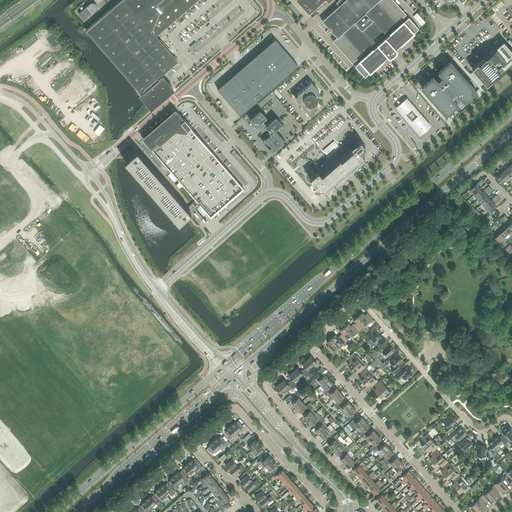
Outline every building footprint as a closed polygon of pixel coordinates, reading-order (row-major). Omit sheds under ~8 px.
[(151,108),(161,100),(173,89),(162,77),(160,75),(177,60),(157,37),(155,35),(195,0),(121,0),(86,30),(87,32),(99,45),(138,90),(140,92),(148,85),(150,87),(140,95),(151,108)] [(296,0),(309,13),(323,0),(326,0),(328,2),(330,0),(296,0)] [(355,65),(354,65),(365,77),(388,56),(388,55),(388,54),(389,54),(389,53),(390,52),(390,51),(391,51),(392,50),(393,50),(394,49),(395,49),(419,28),(409,17),(408,17),(406,15),(406,14),(393,0),(338,0),(338,1),(341,4),(322,21),(337,37),(333,41),(352,63),(353,62),(355,65)] [(90,3),(89,4),(87,6),(79,14),(84,19),(93,12),(95,11),(95,10),(96,10),(96,9),(97,8),(97,7),(97,6),(96,5),(96,4),(95,3),(94,3),(93,2),(92,2),(91,3),(90,3)] [(238,73),(237,72),(217,89),(240,115),(298,65),(275,39),(255,56),(256,57),(238,73)] [(482,79),(487,83),(494,77),(495,78),(500,73),(500,71),(503,68),(504,69),(511,62),(511,50),(503,40),(489,53),(490,53),(489,53),(487,51),(484,54),(486,56),(480,61),(480,62),(473,68),(477,73),(476,74),(482,79)] [(477,90),(474,87),(450,61),(438,71),(442,75),(437,80),(434,76),(433,76),(421,86),(445,113),(457,103),(454,99),(459,95),(464,101),(469,97),(477,90)] [(470,74),(481,86),(483,84),(472,72),(470,74)] [(319,91),(311,82),(294,97),(309,114),(318,107),(314,102),(315,101),(315,100),(316,99),(316,98),(316,97),(315,96),(315,95),(319,91)] [(432,127),(410,101),(407,99),(396,108),(400,114),(401,115),(403,118),(405,120),(408,123),(409,124),(411,126),(414,130),(420,136),(432,127)] [(249,119),(254,124),(255,123),(257,125),(267,117),(260,110),(249,119)] [(144,140),(140,144),(160,167),(165,163),(211,216),(212,215),(242,189),(243,188),(243,189),(243,188),(243,187),(223,165),(190,128),(191,127),(188,123),(185,119),(183,120),(177,112),(176,112),(145,140),(145,139),(144,140)] [(263,141),(272,152),(285,141),(276,130),(282,124),(276,116),(266,125),(268,126),(267,129),(272,133),(263,141)] [(317,187),(318,185),(326,186),(327,187),(332,183),(331,182),(343,172),(343,173),(364,155),(361,152),(363,151),(363,146),(365,145),(360,140),(356,144),(355,143),(351,147),(352,148),(353,149),(350,151),(350,150),(336,162),(336,163),(335,164),(334,163),(322,174),(318,171),(310,178),(317,187)] [(127,158),(125,161),(127,160),(180,221),(178,222),(179,223),(182,221),(182,220),(191,212),(187,208),(188,208),(140,154),(137,150),(128,158),(127,158)] [(505,170),(500,174),(506,180),(511,176),(505,170)] [(506,180),(500,174),(496,178),(501,184),(506,180)] [(478,183),(470,190),(474,194),(481,189),(478,186),(480,185),(485,181),(483,179),(478,183)] [(474,194),(478,199),(491,188),(489,186),(484,190),(483,191),(481,189),(474,194)] [(478,199),(482,203),(489,198),(486,195),(488,194),(493,190),(491,188),(478,199)] [(482,203),(486,208),(499,197),(497,195),(492,199),(491,201),(489,198),(482,203)] [(499,197),(486,208),(490,213),(497,207),(494,204),(496,203),(500,199),(499,197)] [(266,206),(216,250),(223,258),(273,214),(266,206)] [(505,215),(503,217),(511,227),(511,219),(510,221),(509,220),(505,215)] [(277,216),(273,221),(296,247),(300,243),(277,216)] [(511,227),(503,217),(501,219),(505,223),(506,224),(504,227),(509,233),(511,235),(511,234),(511,227)] [(496,223),(494,225),(505,237),(509,233),(504,227),(501,229),(500,228),(500,227),(496,223)] [(505,237),(494,225),(492,227),(496,231),(497,232),(494,235),(500,241),(505,237)] [(294,249),(254,285),(259,291),(299,255),(294,249)] [(208,257),(187,276),(225,320),(246,302),(240,295),(227,307),(201,276),(215,264),(208,257)] [(362,312),(358,316),(365,324),(367,326),(371,322),(371,323),(374,321),(372,319),(368,314),(365,316),(362,312)] [(355,325),(358,330),(359,331),(361,329),(361,328),(365,324),(358,316),(354,320),(357,323),(355,325)] [(348,323),(344,327),(351,335),(353,337),(357,333),(356,332),(358,330),(355,325),(354,325),(352,327),(348,323)] [(343,334),(341,336),(345,341),(348,339),(347,338),(351,335),(344,327),(340,330),(343,334)] [(377,335),(379,333),(376,330),(365,340),(368,343),(369,343),(370,343),(370,344),(371,345),(372,345),(373,345),(374,345),(375,344),(376,344),(381,339),(377,335)] [(335,334),(331,338),(338,346),(340,348),(343,345),(344,346),(347,343),(345,341),(341,336),(339,338),(335,334)] [(331,338),(327,342),(330,345),(328,347),(332,353),(334,354),(337,352),(337,351),(340,348),(338,346),(331,338)] [(382,351),(387,357),(394,350),(389,345),(384,349),(382,347),(376,352),(378,354),(382,351)] [(347,364),(351,368),(361,360),(357,355),(356,356),(354,354),(349,358),(351,361),(347,364)] [(403,360),(398,354),(390,361),(394,366),(391,369),(394,372),(400,367),(397,365),(403,360)] [(311,356),(306,360),(312,366),(317,363),(311,356)] [(361,360),(351,368),(355,372),(359,369),(360,371),(367,365),(365,363),(364,363),(361,359),(361,360)] [(306,368),(304,370),(309,376),(311,374),(308,370),(312,366),(306,360),(302,363),(306,368)] [(363,375),(360,378),(363,382),(371,375),(372,375),(372,373),(372,372),(371,371),(370,370),(370,369),(370,368),(368,366),(367,368),(361,372),(363,375)] [(297,367),(293,371),(299,378),(303,374),(306,378),(309,376),(304,370),(302,372),(297,367)] [(408,367),(403,372),(401,370),(395,375),(399,379),(401,377),(405,381),(408,379),(407,378),(413,373),(412,372),(412,370),(411,368),(409,368),(408,367)] [(293,380),(290,382),(295,387),(298,385),(295,382),(299,378),(293,371),(289,375),(293,380)] [(318,380),(322,385),(329,379),(325,374),(320,378),(318,376),(313,381),(315,383),(318,380)] [(371,375),(363,382),(367,386),(371,383),(373,385),(378,381),(376,378),(375,379),(371,375)] [(284,379),(280,383),(286,390),(290,386),(293,389),(295,387),(290,382),(288,384),(284,379)] [(322,392),(324,394),(330,389),(328,387),(332,383),(329,379),(322,385),(325,389),(322,392)] [(374,390),(378,394),(386,387),(382,383),(383,382),(381,380),(376,384),(378,387),(374,390)] [(286,390),(280,383),(275,387),(281,394),(286,390)] [(386,387),(378,394),(382,398),(385,395),(387,397),(392,393),(390,391),(386,387)] [(330,394),(333,398),(340,392),(336,388),(332,392),(330,389),(324,394),(326,397),(330,394)] [(292,403),(296,408),(302,402),(299,397),(302,394),(300,392),(294,397),(296,399),(292,403)] [(334,405),(336,408),(341,403),(339,400),(344,396),(340,392),(333,398),(337,402),(334,405)] [(341,403),(336,408),(338,410),(339,409),(343,413),(345,411),(352,405),(348,401),(343,405),(341,403)] [(304,408),(306,410),(311,405),(309,403),(306,406),(302,402),(296,408),(299,412),(304,408)] [(303,417),(307,421),(314,415),(310,411),(313,408),(312,406),(311,405),(306,410),(308,412),(303,417)] [(345,411),(343,413),(347,417),(345,419),(347,421),(353,416),(351,414),(356,410),(352,405),(345,411)] [(316,421),(318,423),(323,419),(321,416),(318,419),(314,415),(307,421),(311,425),(316,421)] [(447,426),(444,428),(448,432),(453,428),(451,426),(456,421),(451,415),(443,422),(447,426)] [(355,418),(349,423),(351,425),(353,424),(357,429),(359,427),(365,421),(362,417),(357,421),(355,418)] [(320,426),(315,430),(319,434),(325,428),(327,427),(324,422),(325,421),(323,419),(318,423),(320,426)] [(235,422),(231,425),(237,433),(240,431),(240,432),(241,433),(242,433),(246,429),(244,427),(243,426),(242,425),(238,421),(236,422),(235,422)] [(359,434),(361,436),(367,432),(365,429),(369,425),(365,421),(359,427),(362,431),(359,434)] [(502,430),(501,430),(506,436),(507,436),(510,440),(511,438),(511,431),(511,430),(511,428),(508,424),(505,427),(505,426),(504,426),(502,428),(501,429),(502,430)] [(237,433),(231,425),(226,429),(227,430),(225,432),(230,438),(229,439),(231,442),(236,438),(236,437),(236,436),(235,435),(237,433)] [(325,428),(319,434),(323,439),(327,434),(329,437),(335,432),(333,430),(331,431),(327,427),(325,428)] [(449,434),(453,438),(456,436),(459,440),(467,433),(461,427),(456,432),(454,429),(449,434)] [(366,436),(370,440),(377,434),(373,430),(368,434),(367,432),(361,436),(363,439),(366,436)] [(421,443),(424,448),(432,440),(429,436),(430,436),(428,433),(422,438),(424,440),(421,443)] [(333,441),(328,445),(332,450),(339,444),(341,442),(344,440),(340,436),(339,437),(337,434),(331,439),(333,441)] [(371,447),(373,450),(378,445),(376,443),(381,439),(377,434),(370,440),(374,445),(371,447)] [(495,438),(493,440),(499,446),(502,443),(504,445),(508,442),(502,436),(500,438),(498,436),(497,435),(495,437),(495,438)] [(218,437),(213,440),(220,448),(223,446),(224,447),(225,447),(229,443),(227,440),(226,441),(221,436),(219,438),(218,437)] [(463,447),(466,451),(473,445),(469,440),(470,439),(468,436),(457,446),(459,449),(461,447),(463,447)] [(247,446),(251,450),(259,443),(255,439),(254,440),(252,438),(246,443),(248,445),(247,446)] [(220,448),(213,440),(209,444),(210,445),(208,447),(213,453),(215,451),(216,452),(220,448)] [(432,440),(424,448),(428,452),(432,449),(434,451),(437,448),(439,446),(441,445),(437,440),(434,443),(432,440)] [(489,449),(488,451),(490,458),(494,454),(497,451),(498,452),(501,449),(499,446),(493,440),(492,441),(491,441),(488,443),(489,444),(492,447),(489,449)] [(339,444),(332,450),(336,454),(341,450),(343,452),(348,448),(346,445),(345,447),(341,442),(339,444)] [(259,443),(251,450),(255,454),(256,454),(258,456),(264,451),(262,448),(263,448),(259,443)] [(378,445),(373,450),(374,452),(375,452),(376,451),(380,455),(382,454),(389,448),(385,443),(380,447),(378,445)] [(477,450),(474,450),(474,458),(478,458),(478,456),(486,456),(486,449),(484,449),(484,445),(477,445),(477,450)] [(340,459),(344,463),(351,457),(347,453),(350,450),(348,448),(343,452),(345,455),(340,459)] [(382,461),(384,463),(390,458),(388,456),(393,452),(389,448),(382,454),(386,458),(382,461)] [(430,458),(433,463),(442,455),(438,451),(439,451),(437,448),(434,451),(431,453),(433,455),(430,458)] [(225,465),(229,469),(236,464),(233,461),(236,458),(235,456),(233,453),(228,458),(230,460),(225,465)] [(259,462),(258,463),(259,464),(260,465),(261,465),(262,465),(264,467),(265,466),(273,459),(269,455),(268,456),(266,454),(260,459),(261,459),(259,461),(259,462)] [(441,464),(443,466),(448,461),(446,459),(445,460),(442,455),(433,463),(437,467),(441,464)] [(351,457),(344,463),(348,468),(352,463),(354,466),(360,461),(358,459),(354,462),(351,457)] [(390,463),(393,467),(400,461),(396,457),(392,461),(390,458),(384,463),(386,465),(390,463)] [(192,459),(188,463),(194,470),(199,467),(198,466),(200,464),(196,459),(194,461),(192,459)] [(273,459),(265,466),(269,470),(270,470),(272,472),(278,467),(276,464),(277,464),(273,459)] [(394,474),(392,475),(394,478),(396,476),(401,472),(399,469),(404,465),(400,461),(393,467),(397,471),(394,474)] [(445,468),(441,471),(445,476),(453,469),(455,467),(455,466),(452,462),(450,464),(448,461),(443,466),(445,468)] [(194,470),(188,463),(183,466),(185,468),(183,470),(187,475),(189,473),(190,474),(194,470)] [(236,464),(229,469),(234,474),(239,470),(241,472),(245,469),(241,464),(239,467),(236,464)] [(353,470),(356,474),(366,466),(364,464),(361,467),(359,465),(353,470)] [(356,474),(360,478),(366,473),(364,471),(368,468),(366,466),(356,474)] [(452,477),(454,479),(459,474),(458,473),(460,472),(455,467),(453,469),(445,476),(449,480),(452,477)] [(245,486),(251,479),(253,478),(250,475),(251,474),(247,470),(243,474),(245,476),(240,481),(245,486)] [(278,477),(280,479),(286,474),(282,470),(274,477),(276,478),(278,477)] [(401,481),(403,483),(412,475),(409,470),(402,476),(404,478),(401,481)] [(178,471),(174,475),(180,483),(183,481),(185,483),(186,483),(189,481),(186,476),(182,471),(180,473),(178,471)] [(503,474),(500,478),(501,480),(508,488),(509,488),(511,486),(511,484),(511,483),(510,480),(511,478),(507,473),(505,471),(502,473),(503,474)] [(360,478),(363,482),(373,474),(372,472),(368,475),(366,473),(360,478)] [(203,485),(205,483),(213,477),(209,473),(199,480),(203,485)] [(280,484),(282,485),(290,478),(286,474),(280,479),(282,482),(280,484)] [(363,482),(367,487),(373,481),(371,479),(375,476),(373,474),(363,482)] [(452,484),(456,489),(466,480),(462,476),(461,477),(459,474),(454,479),(456,481),(452,484)] [(171,480),(169,482),(173,487),(174,487),(175,487),(175,488),(175,489),(176,489),(177,489),(178,489),(178,488),(179,487),(179,486),(178,486),(178,485),(180,483),(174,475),(169,479),(171,480)] [(408,482),(410,484),(416,479),(412,475),(403,483),(404,485),(408,482)] [(205,483),(208,487),(216,481),(213,477),(205,483)] [(285,485),(287,488),(288,487),(293,482),(290,478),(282,485),(283,486),(285,485)] [(251,479),(245,486),(249,490),(254,485),(256,488),(260,484),(256,480),(254,482),(251,479)] [(408,489),(410,491),(419,483),(416,479),(410,484),(411,486),(408,489)] [(367,487),(371,491),(380,482),(379,480),(375,483),(373,481),(367,487)] [(466,480),(456,489),(460,493),(464,490),(466,492),(471,487),(469,485),(466,480)] [(496,483),(494,485),(499,490),(501,488),(504,492),(508,488),(501,480),(497,483),(496,483)] [(208,487),(212,492),(219,486),(216,481),(208,487)] [(288,492),(289,493),(297,486),(293,482),(288,487),(287,488),(289,490),(288,492)] [(380,482),(371,491),(374,495),(381,489),(378,487),(382,484),(380,482)] [(164,483),(160,487),(166,495),(169,493),(171,495),(173,495),(175,493),(172,489),(172,488),(168,483),(166,485),(164,483)] [(415,490),(417,492),(423,487),(419,483),(410,491),(411,493),(415,490)] [(255,496),(259,501),(266,495),(263,492),(266,490),(262,485),(258,489),(260,491),(255,496)] [(492,487),(488,491),(495,499),(500,495),(496,492),(499,490),(494,485),(492,487)] [(212,492),(215,496),(223,490),(219,486),(212,492)] [(292,493),(294,496),(300,490),(297,486),(289,493),(290,495),(292,493)] [(168,497),(166,495),(160,487),(155,491),(157,493),(155,495),(159,500),(160,499),(162,502),(168,497)] [(415,498),(417,500),(427,491),(423,487),(417,492),(419,495),(415,498)] [(483,494),(481,496),(486,501),(488,499),(491,503),(495,499),(488,491),(487,489),(482,493),(483,494)] [(215,496),(218,500),(226,494),(223,490),(215,496)] [(295,500),(296,501),(304,494),(300,490),(294,496),(296,498),(295,500)] [(422,498),(424,501),(430,495),(427,491),(417,500),(418,501),(422,498)] [(375,499),(379,504),(389,495),(388,493),(384,496),(382,493),(375,499)] [(226,494),(218,500),(216,502),(220,506),(229,499),(226,494)] [(299,501),(301,504),(308,498),(304,494),(296,501),(297,503),(299,501)] [(150,496),(146,499),(152,507),(157,503),(156,502),(158,500),(154,495),(152,497),(150,496)] [(266,495),(259,501),(263,506),(268,502),(270,504),(275,501),(271,496),(268,498),(266,495)] [(379,504),(383,508),(389,502),(388,500),(391,497),(389,495),(379,504)] [(422,506),(424,508),(434,499),(430,495),(424,501),(426,503),(422,506)] [(479,499),(475,502),(482,511),(487,507),(483,503),(486,501),(481,496),(479,498),(479,499)] [(302,508),(303,510),(311,503),(308,498),(301,504),(304,507),(302,508)] [(152,507),(146,499),(141,503),(143,505),(141,507),(145,511),(151,511),(149,510),(152,507)] [(429,507),(431,509),(437,503),(434,499),(424,508),(426,510),(429,507)] [(383,508),(386,511),(396,503),(395,501),(391,504),(389,502),(383,508)] [(268,511),(278,511),(279,511),(277,509),(279,506),(276,502),(271,506),(273,508),(268,511)] [(470,505),(468,507),(472,511),(473,511),(475,511),(476,511),(480,511),(482,511),(475,502),(470,505)] [(306,510),(308,511),(315,507),(311,503),(303,510),(304,511),(306,510)] [(386,511),(394,511),(396,510),(395,508),(398,505),(396,503),(386,511)] [(431,511),(435,511),(441,507),(437,503),(431,509),(433,511),(431,511)]
